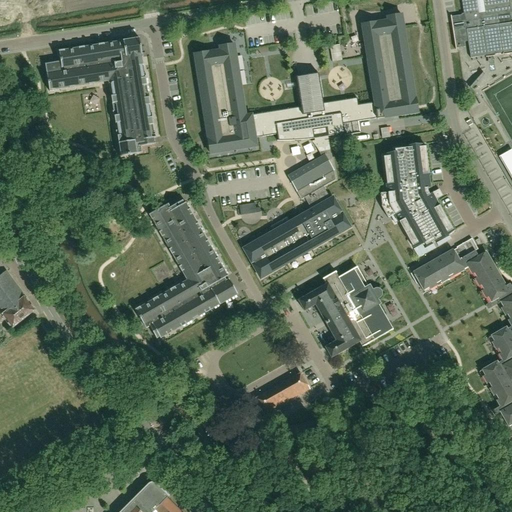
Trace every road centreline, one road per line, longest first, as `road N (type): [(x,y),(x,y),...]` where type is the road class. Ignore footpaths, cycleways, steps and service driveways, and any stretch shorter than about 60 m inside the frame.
road 1 (tertiary): [(146,429),(46,309),(0,204)]
road 2 (unclassified): [(435,0),(456,131),(511,227)]
road 3 (residential): [(152,22),(173,139),(203,195)]
road 4 (residential): [(444,336),(340,396),(312,354)]
road 5 (unclassified): [(146,429),(0,510)]
road 6 (residential): [(0,47),(152,22)]
road 7 (unclassified): [(19,511),(135,445),(146,429)]
road 8 (residential): [(271,320),(203,195)]
road 9 (unclassified): [(152,22),(285,0)]
